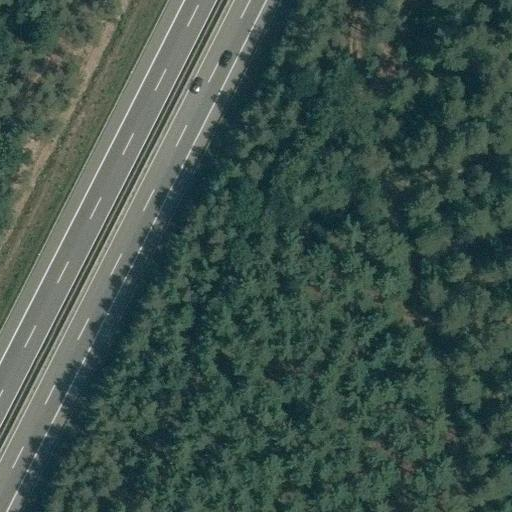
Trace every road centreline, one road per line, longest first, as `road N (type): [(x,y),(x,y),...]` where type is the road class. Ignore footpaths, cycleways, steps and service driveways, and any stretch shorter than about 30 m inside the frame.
road 1 (motorway): [(0,495),(251,0)]
road 2 (motorway): [(202,0),(0,397)]
